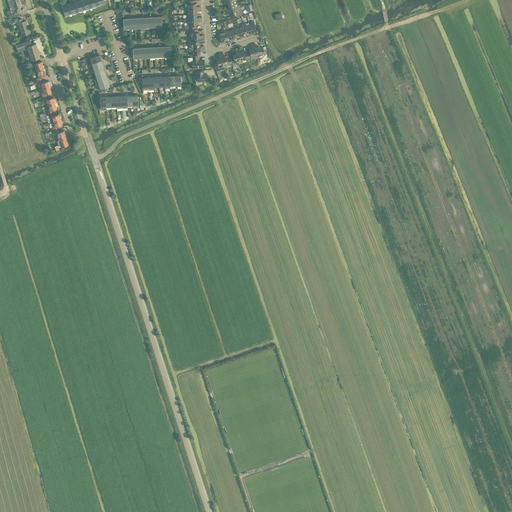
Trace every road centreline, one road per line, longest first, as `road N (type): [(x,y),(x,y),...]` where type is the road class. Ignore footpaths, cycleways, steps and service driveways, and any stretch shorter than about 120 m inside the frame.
road 1 (unclassified): [(208,511),(85,131)]
road 2 (track): [(107,153),(122,137),(387,27),(381,0)]
